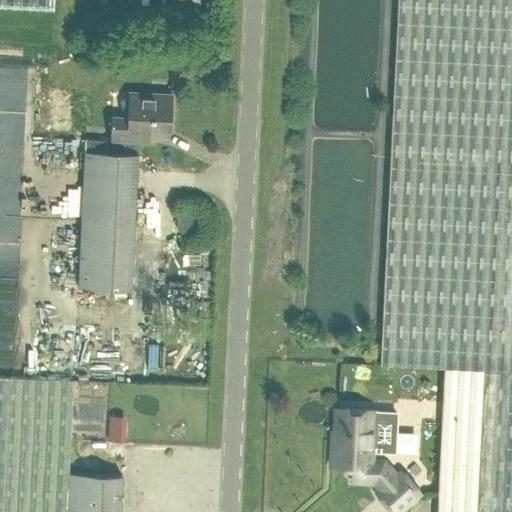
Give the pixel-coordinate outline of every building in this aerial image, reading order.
[(0,0),(0,11),(54,14),(54,0),(0,0)] [(510,511),(511,0),(397,0),(380,365),(444,368),(436,511),(510,511)] [(53,91),(52,131),(85,132),(86,91),(53,91)] [(171,132),(172,95),(131,93),(129,119),(114,118),(112,142),(86,141),(79,288),(131,291),(138,143),(146,144),(146,130),(171,132)] [(0,511),(65,511),(68,473),(70,416),(72,381),(0,377),(0,511)] [(371,461),(373,410),(335,409),(334,442),(332,442),(330,467),(353,468),(352,481),(370,482),(370,481),(374,481),(381,489),(376,494),(393,511),(397,511),(419,493),(400,472),(396,476),(383,462),(371,461)] [(377,409),(377,434),(390,434),(390,409),(377,409)] [(111,428),(111,440),(126,441),(127,429),(111,428)] [(120,511),(122,477),(70,474),(67,511),(120,511)]
